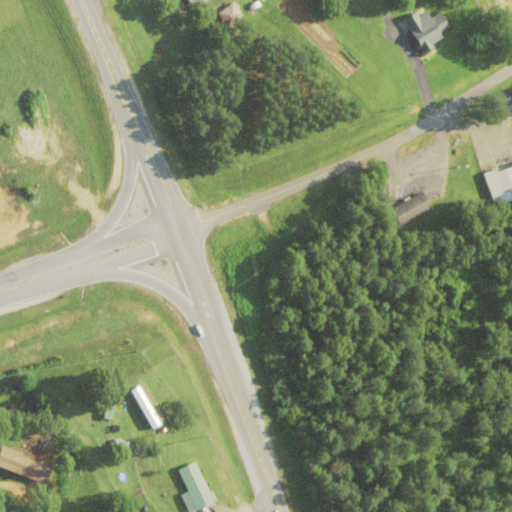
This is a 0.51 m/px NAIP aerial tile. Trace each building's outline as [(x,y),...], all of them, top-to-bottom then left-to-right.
[(215,14),(208,0),(195,0),(205,19),(215,14)] [(511,0),(495,0),(504,18),(511,13),(511,0)] [(217,16),(227,29),(242,18),(232,5),(217,16)] [(449,30),(440,15),(430,21),(424,11),(404,23),(422,54),(444,42),(440,35),(449,30)] [(495,101),(500,111),(511,104),(511,100),(509,94),(495,101)] [(511,202),(511,167),(483,176),(493,208),(511,202)] [(390,210),(400,229),(430,212),(421,194),(390,210)] [(123,389),(114,389),(114,412),(104,412),(104,422),(111,422),(111,435),(123,435),(123,389)] [(0,454),(0,470),(46,486),(53,465),(2,448),(0,454)] [(177,473),(196,511),(199,511),(214,505),(194,465),(177,473)]
